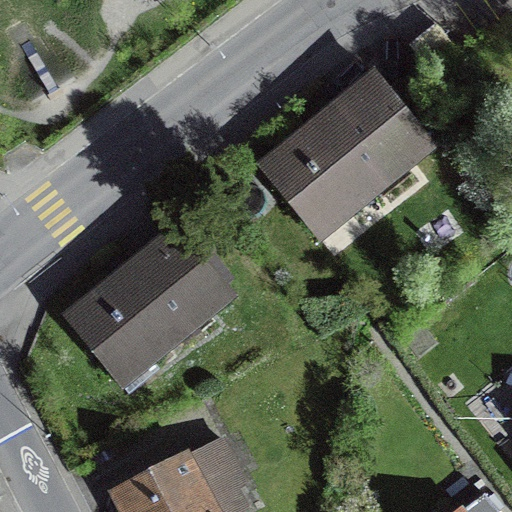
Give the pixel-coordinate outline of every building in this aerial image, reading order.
[(439,26),(411,46),(423,63),(451,42),(439,26)] [(431,143),(376,76),(324,118),(324,119),(264,168),(311,226),(341,201),(349,210),(431,143)] [(231,293),(180,229),(130,268),(131,270),(70,318),(113,372),(144,349),(150,357),(231,293)] [(186,454),(113,492),(123,511),(215,511),(210,501),(244,483),(221,439),(187,456),(186,454)] [(497,511),(483,493),(459,511),(497,511)]
